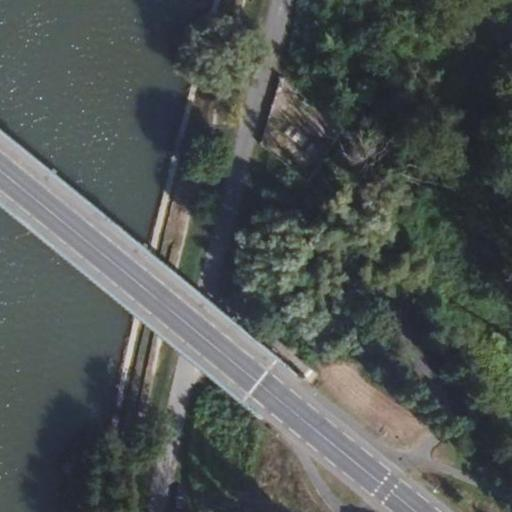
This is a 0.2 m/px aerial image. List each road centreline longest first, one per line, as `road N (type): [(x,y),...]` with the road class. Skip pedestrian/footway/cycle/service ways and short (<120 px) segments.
road 1 (secondary): [(417,511),(0,174)]
road 2 (residential): [(149,511),(198,288),(281,0)]
